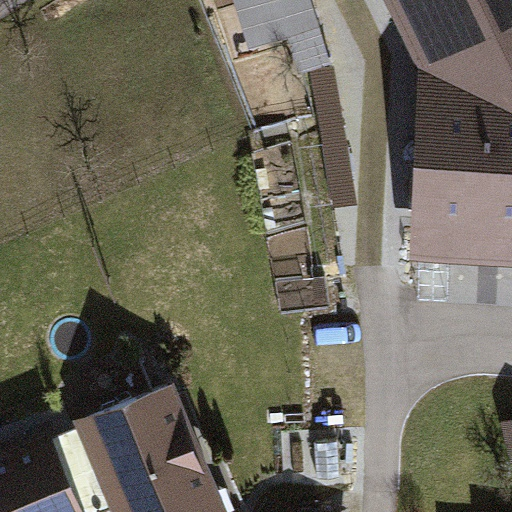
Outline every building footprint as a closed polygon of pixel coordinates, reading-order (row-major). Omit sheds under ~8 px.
[(238,0),(250,42),(325,23),(318,0),(238,0)] [(461,0),(406,0),(417,22),(461,0)] [(461,0),(417,22),(415,24),(428,47),(419,237),(511,240),(511,30),(497,0),(461,0)] [(84,417),(106,472),(190,438),(168,383),(84,417)] [(48,433),(0,452),(0,511),(80,511),(73,493),(62,466),(48,433)] [(106,472),(123,511),(163,511),(212,492),(190,438),(106,472)] [(86,457),(62,466),(73,493),(94,485),(90,473),(92,472),(86,457)] [(220,511),(212,492),(163,511),(220,511)]
